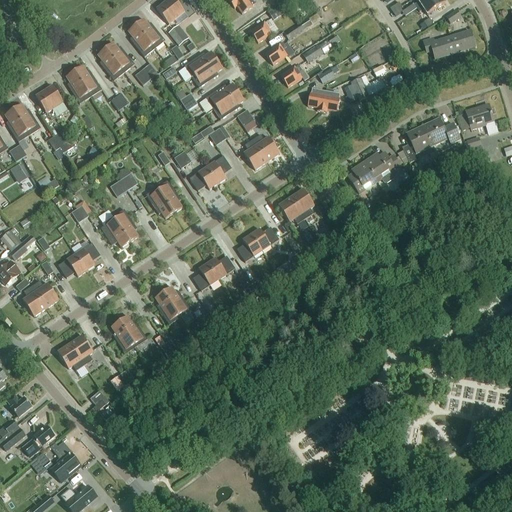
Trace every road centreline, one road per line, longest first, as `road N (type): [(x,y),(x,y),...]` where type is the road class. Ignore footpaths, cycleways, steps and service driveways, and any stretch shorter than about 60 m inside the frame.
road 1 (track): [(162,474),(511,229)]
road 2 (residential): [(18,351),(305,160)]
road 3 (residential): [(501,61),(408,91),(305,160)]
road 4 (residential): [(305,160),(198,0)]
road 5 (tertiary): [(139,490),(18,351)]
road 6 (residential): [(404,304),(305,160)]
